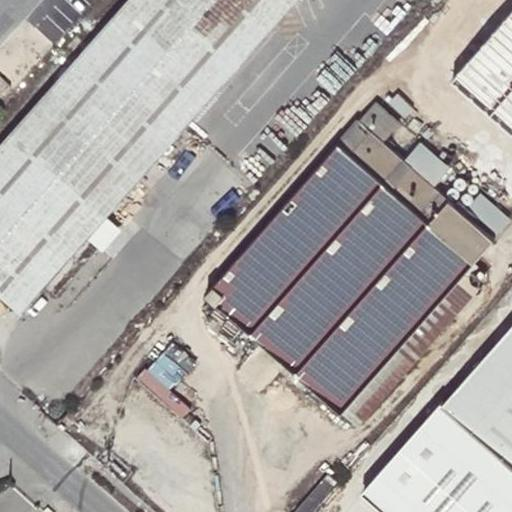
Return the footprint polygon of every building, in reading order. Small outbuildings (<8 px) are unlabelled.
[(295,0),(127,0),(0,144),(0,289),(16,304),(49,266),(58,273),(90,237),(108,215),(295,0)] [(401,123),(375,100),(209,295),(340,412),(457,281),(493,239),(434,187),(404,161),(383,142),(401,123)] [(420,144),(404,161),(434,187),(449,170),(420,144)] [(133,237),(108,215),(90,237),(114,258),(133,237)] [(24,311),(58,273),(49,266),(16,304),(24,311)] [(470,293),(457,281),(340,412),(354,424),(470,293)] [(441,400),(425,417),(427,419),(363,491),(387,511),(511,511),(511,324),(443,402),(441,400)] [(427,419),(425,417),(358,493),(379,511),(387,511),(363,491),(427,419)] [(56,511),(57,511),(48,503),(44,508),(48,511),(56,511)]
